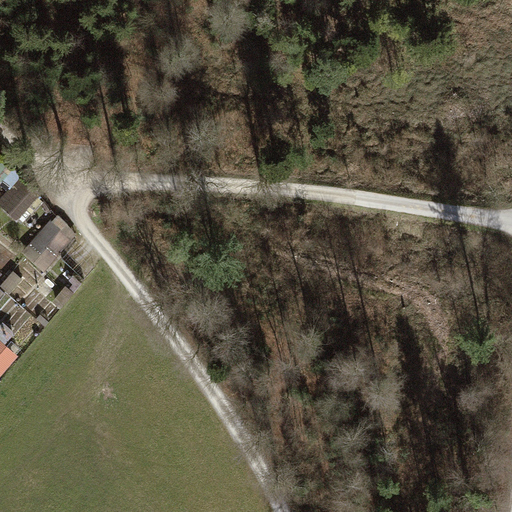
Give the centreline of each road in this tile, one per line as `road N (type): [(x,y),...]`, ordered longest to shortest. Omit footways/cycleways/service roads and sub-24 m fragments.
road 1 (track): [(36,163),(511,221)]
road 2 (track): [(283,511),(183,345),(36,163)]
